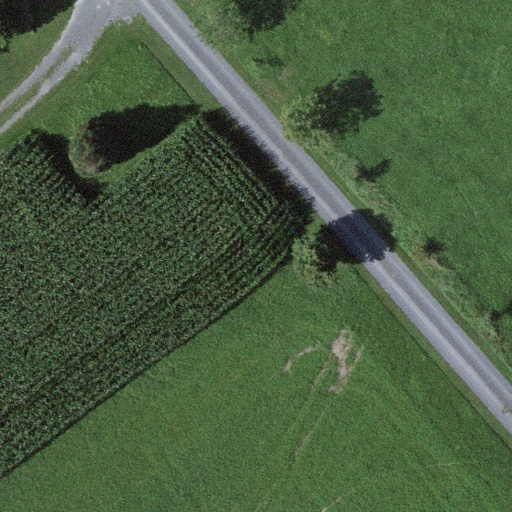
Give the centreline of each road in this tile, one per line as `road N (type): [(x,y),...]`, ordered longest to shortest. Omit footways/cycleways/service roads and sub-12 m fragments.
road 1 (track): [(140,0),(511,415)]
road 2 (track): [(0,128),(108,0)]
